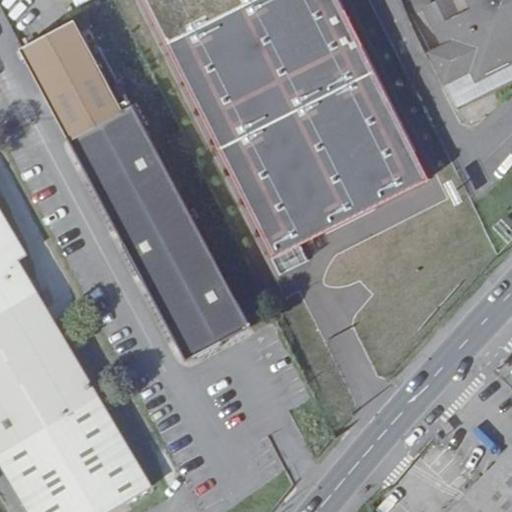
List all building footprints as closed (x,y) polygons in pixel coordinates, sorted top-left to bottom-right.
[(269,254),(424,186),(341,0),(146,0),(211,145),(218,141),(269,254)] [(511,64),(511,0),(465,0),(470,9),(454,16),(448,4),(425,16),(439,47),(428,53),(445,84),(469,73),(474,82),(511,64)] [(23,53),(187,361),(206,350),(227,388),(264,367),(245,331),(266,320),(194,186),(169,199),(76,25),(23,53)] [(0,456),(31,511),(118,511),(155,490),(23,260),(30,256),(0,202),(0,456)] [(403,346),(489,258),(465,235),(380,324),(403,346)] [(511,511),(511,453),(456,511),(511,511)]
